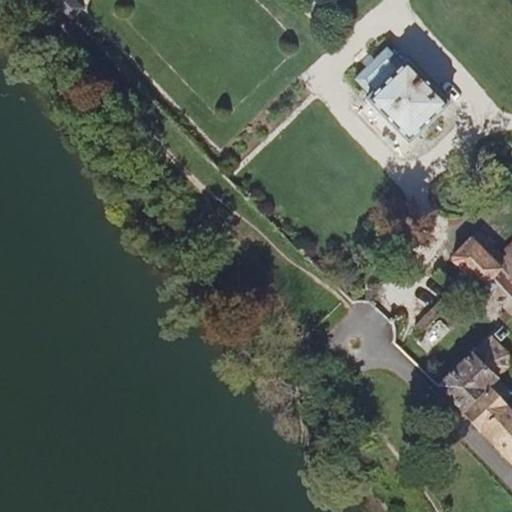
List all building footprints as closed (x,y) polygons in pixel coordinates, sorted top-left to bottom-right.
[(72,0),(51,0),(70,18),(80,8),(72,0)] [(406,142),(409,144),(450,103),(407,60),(403,64),(387,48),(353,79),(369,96),(366,100),(368,103),(406,142)] [(501,319),(505,323),(511,317),(511,278),(496,263),(492,259),(499,252),(478,233),(477,232),(471,238),(470,238),(452,258),(452,262),(478,288),(482,288),(507,313),(501,319)] [(511,245),(496,263),(511,278),(511,245)] [(501,328),(495,333),(499,338),(505,332),(501,328)] [(474,354),(498,378),(509,367),(509,355),(491,337),(474,354)] [(438,387),(462,411),(488,387),(498,378),(474,354),(472,353),(438,387)] [(511,412),(489,388),(499,378),(498,378),(488,387),(462,411),(481,430),(511,463),(511,412)]
